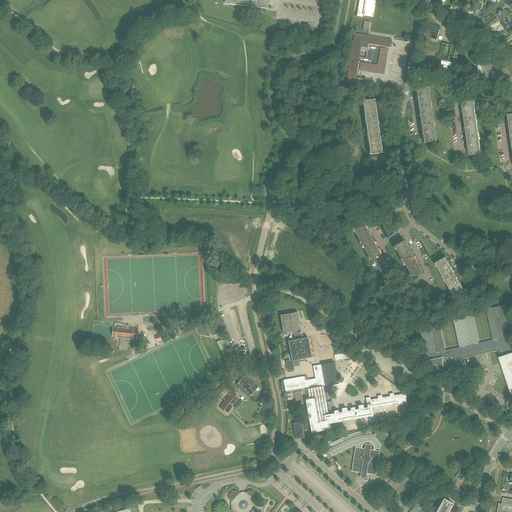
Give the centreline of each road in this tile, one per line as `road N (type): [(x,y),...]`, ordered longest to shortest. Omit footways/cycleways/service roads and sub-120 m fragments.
road 1 (unclassified): [(509,433),(299,299),(276,289),(253,297)]
road 2 (unclassified): [(408,77),(400,141),(405,205),(482,277),(511,275)]
road 3 (track): [(62,199),(95,241),(100,318),(125,321)]
